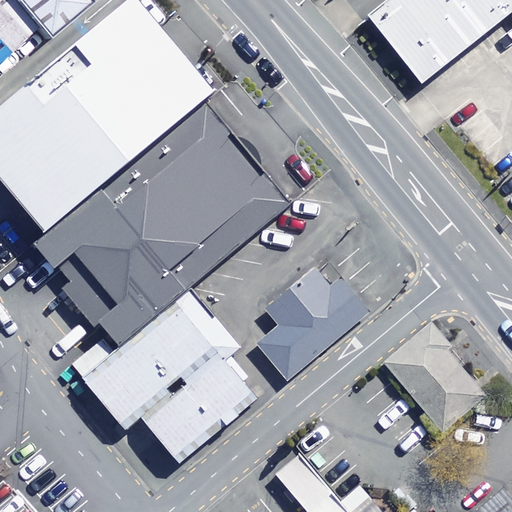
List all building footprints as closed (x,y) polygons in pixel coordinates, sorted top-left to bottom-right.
[(0,174),(45,232),(207,97),(216,90),(155,18),(168,6),(162,0),(128,0),(0,107),(0,174)] [(12,0),(11,0),(0,0),(0,61),(37,30),(12,0)] [(15,0),(45,36),(87,0),(15,0)] [(426,102),(511,31),(511,0),(415,0),(372,36),(426,102)] [(293,199),(207,97),(45,232),(37,238),(123,341),(190,285),(293,199)] [(258,342),(288,378),(372,308),(344,275),(332,285),(315,264),(265,306),(280,324),(258,342)] [(241,345),(190,285),(123,341),(83,374),(128,427),(143,415),(183,462),(261,397),(227,357),(241,345)] [(486,404),(433,329),(387,362),(440,437),(486,404)] [(346,511),(338,502),(296,453),(272,473),(305,511),(304,511),(346,511)] [(511,511),(511,490),(505,483),(470,511),(386,511),(362,484),(338,502),(346,511),(511,511)]
